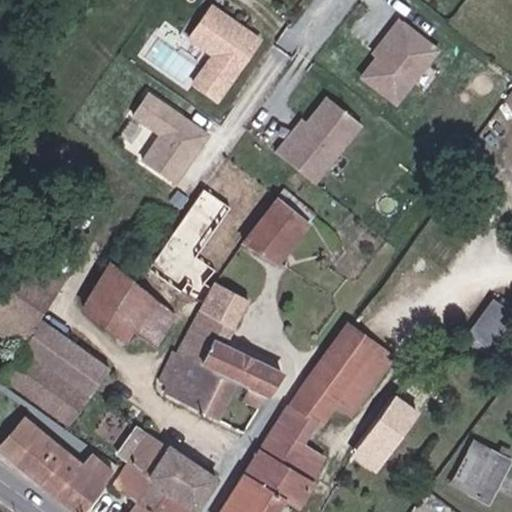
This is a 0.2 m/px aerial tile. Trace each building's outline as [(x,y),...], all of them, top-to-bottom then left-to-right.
[(260,32),(218,0),(212,0),(190,27),(213,45),(191,72),(214,90),(260,32)] [(438,47),(399,15),(387,29),(392,33),(376,52),(360,71),(395,97),(438,47)] [(392,33),(387,29),(372,48),(376,52),(392,33)] [(166,168),(202,122),(144,77),(127,98),(153,119),(134,143),(166,168)] [(312,172),(360,114),(328,88),(307,113),(290,133),(285,129),(274,142),(312,172)] [(290,133),(307,113),(302,109),(285,129),(290,133)] [(208,220),(216,224),(227,202),(200,188),(184,219),(203,229),(208,220)] [(265,258),(268,260),(300,223),(288,213),(270,199),(240,237),(265,258)] [(288,213),(300,223),(309,212),(297,202),(288,213)] [(97,256),(115,271),(128,252),(109,235),(97,256)] [(153,273),(159,278),(173,261),(154,245),(138,266),(149,276),(153,273)] [(0,266),(0,307),(20,321),(49,279),(11,250),(0,266)] [(207,269),(215,258),(207,253),(200,263),(207,269)] [(146,344),(165,311),(127,280),(115,271),(97,256),(73,299),(116,334),(117,334),(123,327),(145,343),(146,344)] [(165,311),(176,291),(159,278),(153,273),(149,276),(138,266),(127,280),(165,311)] [(237,389),(250,395),(265,363),(206,338),(232,294),(203,277),(169,345),(165,343),(149,373),(159,378),(156,385),(195,405),(212,367),(232,375),(241,379),(237,389)] [(493,359),(511,314),(511,312),(487,302),(468,348),(493,359)] [(0,367),(0,377),(62,421),(99,369),(32,325),(29,328),(20,321),(0,307),(0,334),(14,344),(0,367)] [(352,420),(394,362),(336,319),(290,375),(324,400),(352,420)] [(140,353),(145,343),(123,327),(117,334),(140,353)] [(213,414),(232,375),(212,367),(195,405),(213,414)] [(294,439),(324,400),(290,375),(271,400),(261,416),(294,439)] [(373,416),(395,432),(408,414),(387,397),(373,416)] [(290,511),(310,485),(306,483),(319,455),(294,439),(261,416),(205,511),(271,511),(275,507),(283,511),(290,511)] [(375,458),(395,432),(373,416),(355,442),(375,458)] [(0,437),(0,457),(7,463),(32,430),(16,418),(0,437)] [(183,511),(189,504),(169,490),(188,460),(144,429),(125,461),(150,479),(135,503),(147,511),(183,511)] [(76,511),(97,485),(106,468),(80,449),(72,459),(32,430),(7,463),(76,511)] [(511,456),(474,438),(452,481),(488,500),(511,456)] [(375,458),(355,442),(348,452),(368,468),(375,458)] [(169,490),(189,504),(209,474),(188,460),(169,490)] [(128,505),(135,503),(150,479),(125,461),(109,484),(131,501),(128,505)] [(122,511),(147,511),(135,503),(128,505),(122,511)]
